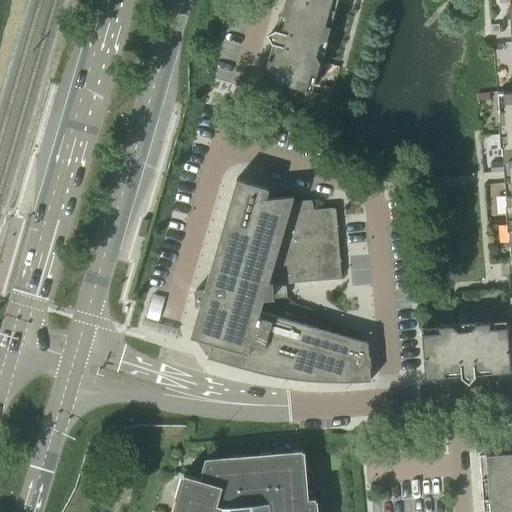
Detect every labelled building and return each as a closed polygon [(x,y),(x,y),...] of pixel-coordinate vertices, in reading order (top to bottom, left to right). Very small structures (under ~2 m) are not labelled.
[(325,24),(330,8),(302,0),(285,0),(281,14),(286,15),(282,29),(277,27),(272,30),(270,38),(271,42),(278,43),(273,59),(268,57),(263,77),(306,90),(311,72),(316,74),(330,25),(325,24)] [(302,0),(330,8),(332,0),(302,0)] [(511,90),(503,91),(505,109),(499,109),(504,171),(505,176),(511,175),(511,90)] [(305,380),(318,381),(318,377),(334,377),(333,381),(335,381),(335,377),(351,377),(351,381),(353,381),(353,377),(358,377),(362,364),(370,367),(368,341),(260,310),(264,298),(287,296),(287,295),(272,296),(271,284),(340,278),(334,207),(313,209),(312,201),(263,205),(268,188),(236,179),(204,289),(195,289),(197,303),(200,303),(190,337),(235,350),(242,363),(241,367),(276,375),(282,376),(305,380)] [(511,370),(510,366),(507,325),(489,327),(489,321),(439,325),(439,331),(421,332),(425,377),(445,376),(444,372),(460,370),(461,376),(465,379),(472,378),(475,375),(475,369),(490,368),(490,372),(511,370)] [(511,511),(511,451),(479,455),(483,511),(511,511)] [(172,511),(212,511),(217,497),(307,489),(304,452),(206,460),(201,479),(184,474),(172,511)]
